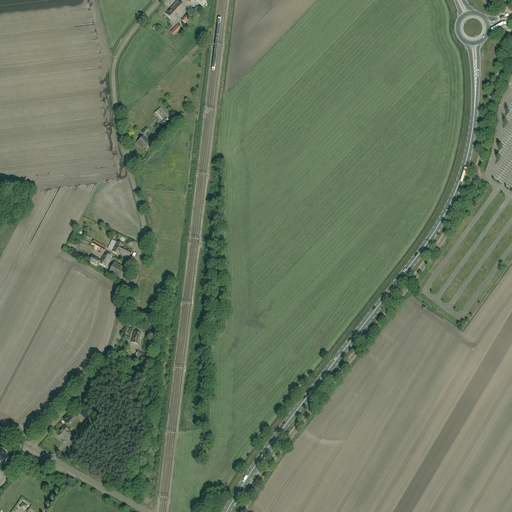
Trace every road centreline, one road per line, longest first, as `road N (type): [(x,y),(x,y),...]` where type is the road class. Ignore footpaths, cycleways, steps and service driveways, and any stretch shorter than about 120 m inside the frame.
road 1 (unclassified): [(243,511),(261,476),(453,221),(480,159),(511,43)]
road 2 (primary): [(227,511),(439,223),(463,169),(475,83)]
road 3 (unclassified): [(29,448),(112,339),(140,251),(113,66),(160,0)]
road 4 (unclassified): [(145,511),(29,448)]
